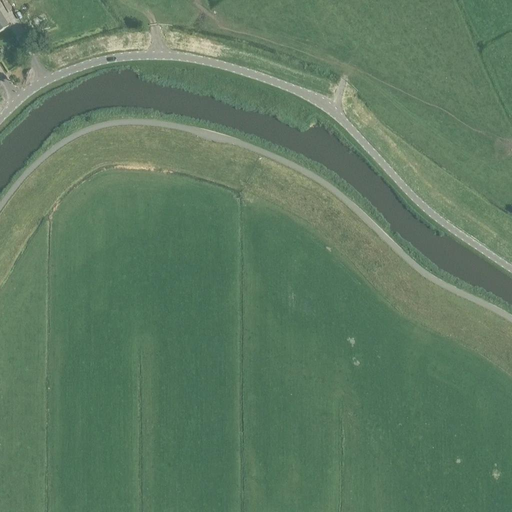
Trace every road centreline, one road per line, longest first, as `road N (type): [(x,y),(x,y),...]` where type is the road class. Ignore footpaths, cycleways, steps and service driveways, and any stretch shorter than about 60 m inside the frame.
road 1 (unclassified): [(0,209),(69,139),(122,122),(165,125),(268,154),(315,178),(416,268),(511,320)]
road 2 (unclassified): [(0,120),(50,79),(113,59),(184,58),(245,73),(332,112),(436,218),(511,269)]
